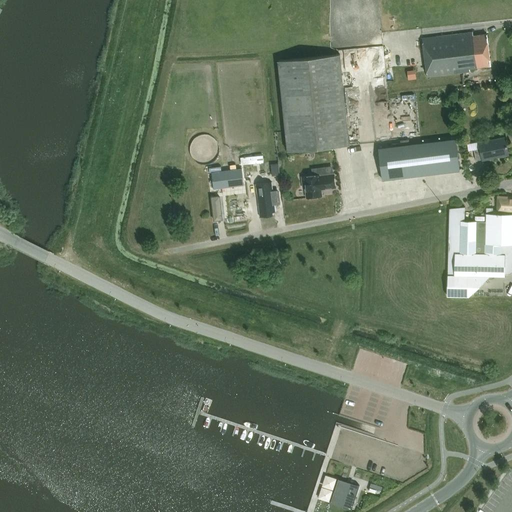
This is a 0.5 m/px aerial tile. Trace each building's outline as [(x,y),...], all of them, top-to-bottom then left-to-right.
[(470,68),(491,66),(487,34),(474,36),(473,32),(423,39),(428,77),(461,73),(470,71),(470,68)] [(341,54),(278,61),(288,149),(350,143),(341,54)] [(477,160),(510,154),(507,137),(480,142),(482,148),(475,150),(477,160)] [(456,138),(379,147),(383,180),(460,170),(456,138)] [(242,168),(212,172),(214,188),(244,185),(242,168)] [(322,190),(337,188),(335,173),(320,175),(320,174),(316,172),(306,173),(305,175),(301,176),(303,188),(305,188),(306,198),(323,196),(322,190)] [(273,211),(276,210),(273,183),(257,185),(260,212),(264,212),(264,215),(273,214),(273,211)] [(511,197),(498,197),(498,210),(493,210),(493,208),(487,208),(486,222),(464,221),(464,209),(449,208),(448,296),(468,296),(489,276),(505,276),(505,273),(510,273),(511,271),(511,256),(511,255),(511,254),(511,197)] [(221,202),(213,202),(215,226),(216,226),(217,227),(221,226),(222,226),(222,225),(223,225),(221,202)] [(339,478),(331,503),(333,503),(352,510),(360,485),(347,481),(341,479),(339,478)]
